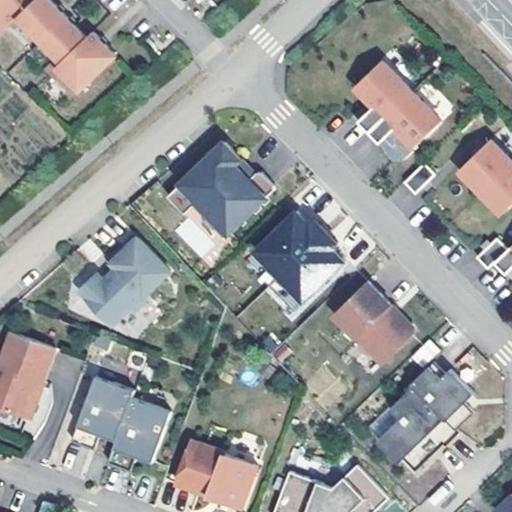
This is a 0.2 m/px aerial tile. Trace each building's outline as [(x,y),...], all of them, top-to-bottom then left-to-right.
[(32,0),(0,0),(0,28),(1,30),(13,18),(17,15),(32,0)] [(93,30),(87,35),(72,20),(58,5),(53,0),(32,0),(17,15),(22,20),(56,56),(61,60),(57,64),(61,69),(81,89),(116,54),(102,39),(93,30)] [(18,23),(22,20),(17,15),(13,18),(18,23)] [(57,64),(61,60),(56,56),(52,59),(57,64)] [(358,119),(368,130),(410,89),(381,59),(354,85),(373,104),(358,119)] [(54,75),(61,69),(57,64),(50,71),(54,75)] [(410,89),(368,130),(379,141),(394,127),(412,146),(440,121),(410,89)] [(394,127),(379,141),(383,145),(384,150),(387,154),(390,156),(394,157),(401,156),(412,146),(394,127)] [(511,160),(490,138),(458,169),(479,191),(511,160)] [(167,193),(184,211),(189,205),(200,202),(227,231),(273,187),(273,182),(262,170),(256,170),(254,171),(249,177),(235,162),(241,157),(224,139),(167,193)] [(241,157),(235,162),(249,177),(254,171),(241,157)] [(511,161),(511,160),(479,191),(500,213),(511,201),(511,161)] [(435,173),(423,161),(403,181),(414,192),(435,173)] [(189,205),(184,211),(215,243),(227,231),(200,202),(189,205)] [(306,220),(295,208),(254,246),(302,297),(343,259),(332,247),(335,244),(335,240),(324,228),(313,216),(310,216),(306,220)] [(83,286),(83,293),(113,323),(130,306),(134,310),(146,297),(144,295),(169,270),(133,233),(107,258),(115,266),(104,278),(101,275),(94,275),(83,286)] [(495,260),(507,248),(496,236),(476,256),(487,267),(495,260)] [(511,243),(507,248),(495,260),(505,271),(511,264),(511,243)] [(384,311),(387,307),(364,283),(329,316),(378,366),(408,336),(384,311)] [(387,307),(384,311),(408,336),(408,329),(387,307)] [(0,354),(0,406),(21,414),(25,402),(37,397),(41,381),(42,382),(53,347),(9,331),(0,354)] [(423,366),(439,350),(429,340),(413,355),(423,366)] [(432,360),(409,382),(411,384),(389,406),(398,417),(380,434),(393,446),(414,469),(433,451),(430,448),(434,443),(439,439),(442,442),(444,444),(458,431),(455,428),(472,411),(463,401),(472,392),(448,367),(444,372),(432,360)] [(94,374),(92,380),(110,385),(112,380),(94,374)] [(115,438),(131,395),(134,388),(112,380),(110,385),(92,380),(71,438),(88,444),(93,430),(96,431),(99,432),(115,438)] [(131,395),(115,438),(107,461),(124,467),(130,451),(132,452),(135,453),(152,459),(170,409),(131,395)] [(37,397),(25,402),(21,414),(29,417),(37,397)] [(93,430),(88,444),(93,446),(99,432),(96,431),(93,430)] [(393,446),(380,434),(375,439),(388,451),(393,446)] [(192,438),(176,481),(241,505),(256,464),(224,452),(224,449),(192,438)] [(430,448),(433,451),(442,442),(439,439),(434,443),(430,448)] [(130,451),(124,467),(129,469),(135,453),(132,452),(130,451)] [(288,469),(272,511),(369,511),(387,495),(356,462),(332,485),(288,469)] [(511,511),(511,491),(493,509),(496,511),(511,511)]
